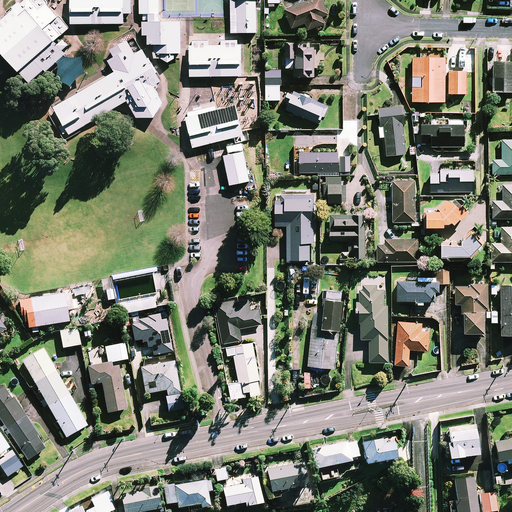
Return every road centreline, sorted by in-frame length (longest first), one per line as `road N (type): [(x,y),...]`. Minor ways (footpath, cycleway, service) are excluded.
road 1 (tertiary): [(254,432),(91,466),(16,511)]
road 2 (tertiary): [(254,432),(350,405),(501,384)]
road 3 (tertiary): [(501,384),(398,412),(254,432)]
road 4 (residential): [(361,24),(511,28)]
